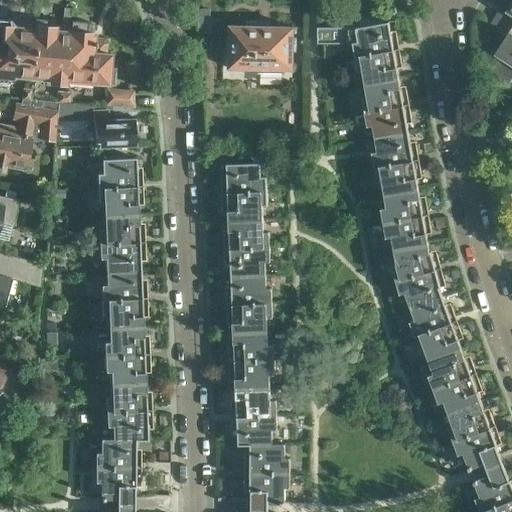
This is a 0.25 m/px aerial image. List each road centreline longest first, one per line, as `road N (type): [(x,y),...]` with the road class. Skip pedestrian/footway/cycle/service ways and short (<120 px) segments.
road 1 (residential): [(194,511),(192,260),(173,0)]
road 2 (residential): [(511,343),(459,130),(441,0)]
